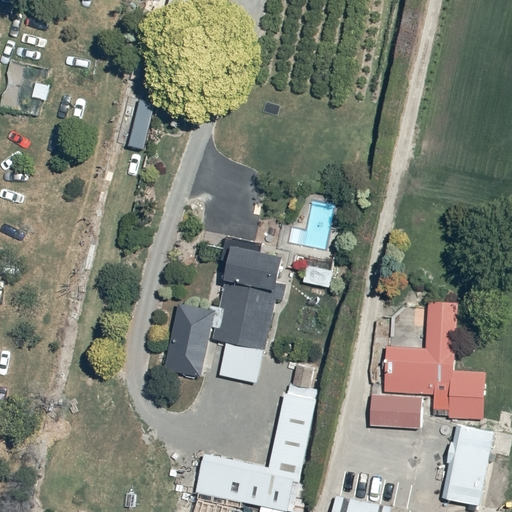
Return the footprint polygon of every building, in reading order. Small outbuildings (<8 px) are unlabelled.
[(171,0),(170,7),(216,17),(219,0),(171,0)] [(2,108),(41,116),(44,100),(48,100),(51,84),(46,83),(49,67),(12,60),(2,108)] [(226,277),(220,305),(214,304),(213,307),(181,300),(166,368),(202,376),(210,338),(220,340),(228,342),(221,374),(257,382),(286,254),(234,242),(226,277)] [(290,269),(304,272),(302,281),(332,288),(336,269),(311,263),(293,258),(290,269)] [(454,369),(459,300),(450,300),(430,298),(426,347),(388,345),(385,392),(374,391),(372,424),(421,428),(422,412),(436,413),(452,414),(451,417),(484,419),(486,397),(488,371),(454,369)] [(311,388),(316,366),(298,363),(294,384),(289,383),(272,466),(205,453),(197,492),(298,511),(300,511),(307,483),(301,482),(320,389),(311,388)] [(496,430),(460,423),(444,497),(481,505),(496,430)] [(390,511),(392,504),(337,493),(333,511),(390,511)]
